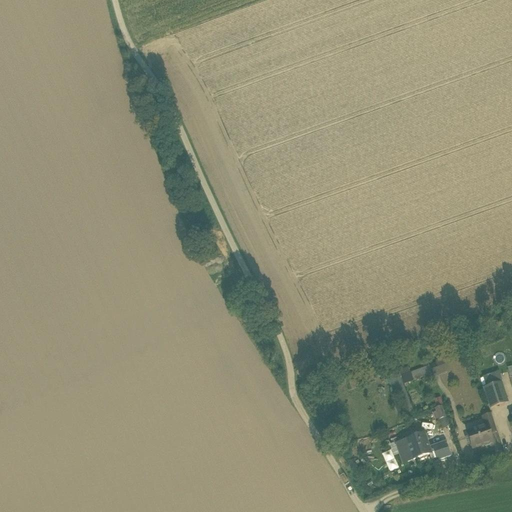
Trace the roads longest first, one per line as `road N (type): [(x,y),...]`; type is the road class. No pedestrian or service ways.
road 1 (unclassified): [(114,0),(278,332),(295,390),(362,510)]
road 2 (unclassified): [(362,510),(511,452)]
